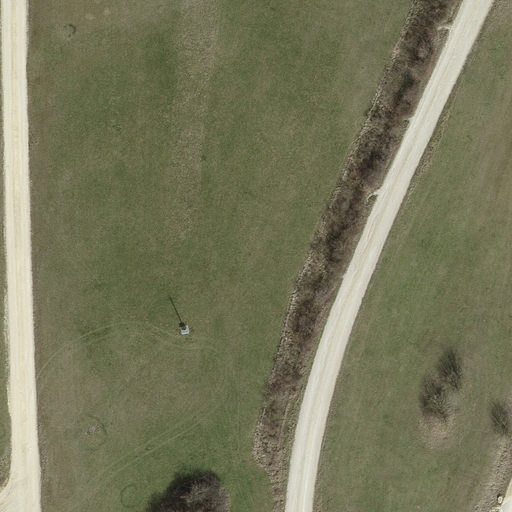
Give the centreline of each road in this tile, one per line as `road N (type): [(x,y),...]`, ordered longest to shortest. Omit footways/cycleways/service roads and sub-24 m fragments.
road 1 (track): [(299,511),(304,452),(334,325),(475,0)]
road 2 (track): [(16,0),(20,511)]
